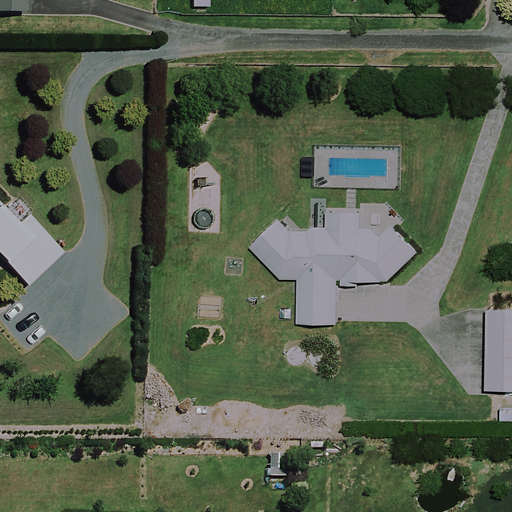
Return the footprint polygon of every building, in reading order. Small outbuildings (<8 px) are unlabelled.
[(0,0),(0,13),(24,14),(24,0),(0,0)] [(207,10),(207,0),(190,0),(190,9),(207,10)] [(17,227),(0,209),(0,261),(25,288),(60,255),(26,218),(17,227)] [(342,283),(342,287),(354,287),(354,283),(389,284),(418,255),(392,228),(389,232),(361,232),(362,213),(325,212),(325,231),(289,230),(283,223),(253,249),(283,281),(299,282),(298,326),(339,327),(340,283),(342,283)] [(511,309),(490,309),(487,391),(511,391),(511,309)] [(272,335),(258,338),(263,358),(257,359),(260,370),(279,366),(272,335)]
